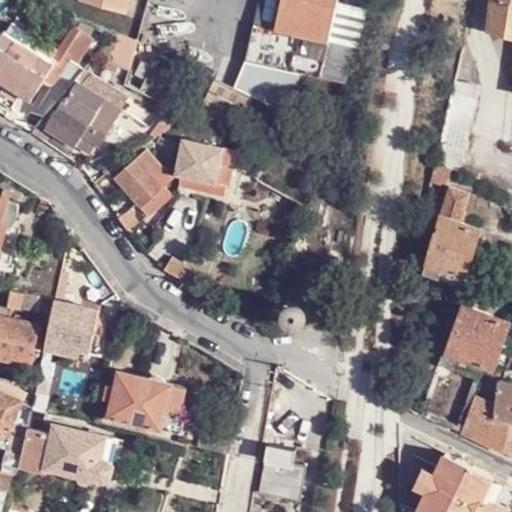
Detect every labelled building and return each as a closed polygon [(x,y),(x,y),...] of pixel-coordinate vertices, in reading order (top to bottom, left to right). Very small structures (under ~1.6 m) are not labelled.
[(73,0),(74,1),(124,15),(128,0),(73,0)] [(278,0),(261,0),(258,20),(278,24),(283,1),(278,0)] [(282,0),(283,1),(278,24),(331,35),(337,0),(282,0)] [(511,0),(493,0),(488,28),(511,33),(511,0)] [(56,63),(50,71),(71,85),(86,69),(115,35),(117,32),(85,20),(56,63)] [(154,66),(167,27),(144,20),(132,59),(154,66)] [(267,62),(347,78),(348,76),(349,73),(349,68),(352,40),(331,35),(278,24),(258,20),(250,58),(267,62)] [(0,105),(9,111),(21,92),(31,99),(50,71),(56,63),(5,28),(0,35),(0,105)] [(115,35),(86,69),(125,85),(136,41),(115,35)] [(292,104),(300,75),(242,61),(235,91),(292,104)] [(188,110),(193,113),(227,130),(241,100),(203,80),(188,110)] [(464,88),(454,86),(445,126),(456,129),(464,88)] [(49,122),(47,126),(77,145),(81,137),(85,130),(95,116),(94,114),(65,96),(49,122)] [(97,109),(94,114),(95,116),(85,130),(100,139),(112,118),(97,109)] [(49,122),(43,117),(32,130),(40,136),(47,126),(49,122)] [(469,132),(456,129),(445,126),(441,144),(465,151),(469,132)] [(85,130),(81,137),(96,147),(100,139),(85,130)] [(230,163),(233,154),(228,152),(229,149),(187,139),(179,172),(183,174),(181,182),(220,190),(226,191),(228,182),(233,183),(237,168),(230,163)] [(142,205),(167,183),(174,176),(148,148),(117,177),(142,205)] [(454,168),(436,163),(433,180),(449,184),(454,168)] [(174,192),(167,183),(142,205),(150,213),(174,192)] [(451,186),(443,216),(462,221),(471,193),(451,186)] [(22,204),(0,196),(0,259),(2,253),(0,252),(0,250),(10,225),(14,226),(22,204)] [(121,217),(129,229),(142,220),(133,207),(121,217)] [(462,221),(443,216),(429,261),(469,273),(483,228),(462,221)] [(179,275),(193,283),(199,273),(184,264),(179,275)] [(12,289),(6,306),(20,309),(21,307),(49,313),(53,298),(12,289)] [(101,308),(57,299),(53,317),(47,346),(91,355),(101,308)] [(511,322),(465,305),(447,350),(494,368),(511,322)] [(40,322),(0,313),(0,355),(32,361),(40,322)] [(189,386),(121,370),(109,419),(181,436),(187,412),(182,411),(189,386)] [(511,420),(511,380),(504,380),(502,403),(501,419),(510,420),(511,420)] [(0,434),(3,436),(0,444),(0,446),(9,449),(12,449),(34,405),(0,387),(0,434)] [(476,399),(462,432),(507,452),(510,420),(501,419),(502,403),(476,399)] [(199,445),(229,452),(234,429),(204,422),(199,445)] [(45,429),(40,428),(30,426),(24,451),(23,461),(42,464),(99,479),(109,438),(56,424),(52,441),(44,439),(45,429)] [(269,444),(267,456),(296,462),(299,450),(269,444)] [(21,465),(23,461),(24,451),(12,449),(9,449),(4,463),(21,467),(21,465)] [(418,511),(420,511),(476,511),(497,473),(448,452),(438,472),(430,487),(418,511)] [(296,462),(267,456),(260,491),(302,499),(308,464),(296,462)] [(430,487),(438,472),(424,466),(417,480),(430,487)] [(497,473),(476,511),(493,511),(510,479),(497,473)] [(23,500),(14,497),(10,511),(33,511),(35,507),(22,505),(23,500)]
